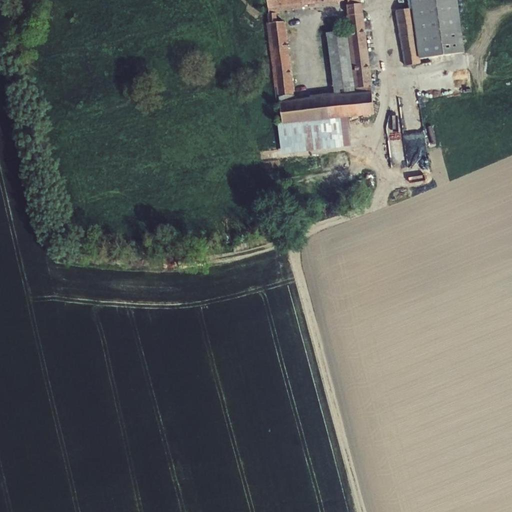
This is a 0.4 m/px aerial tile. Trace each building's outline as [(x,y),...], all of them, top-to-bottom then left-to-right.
[(348,0),(349,5),(362,4),(361,0),(267,0),(269,15),(268,15),(269,24),(267,24),(273,75),(275,76),(276,84),(278,85),(283,125),(349,119),(364,117),(364,118),(369,118),(369,117),(375,116),(371,70),(369,70),(369,66),(370,66),(366,34),(365,34),(364,31),(366,31),(364,14),(348,16),(346,16),(348,31),(348,33),(351,33),(352,35),(349,36),(353,68),(355,68),(356,71),(353,71),(356,94),(340,96),(340,94),(335,94),(331,97),(323,98),(319,96),(314,99),(295,101),(292,75),(292,76),(291,72),(292,72),(285,23),(278,24),(277,15),(280,14),(280,9),(345,2),(345,1),(348,0)] [(458,0),(412,0),(413,10),(419,56),(420,60),(466,54),(458,0)] [(364,14),(362,4),(349,5),(347,6),(348,16),(364,14)] [(419,56),(418,56),(412,10),(412,9),(410,10),(396,11),(404,67),(422,64),(420,60),(419,56)] [(348,33),(348,31),(327,34),(335,94),(340,94),(340,96),(356,94),(353,71),(348,33)] [(394,167),(431,162),(420,92),(400,95),(407,138),(389,140),(394,167)] [(352,147),(349,119),(283,125),(282,123),(278,124),(282,155),(352,147)]
